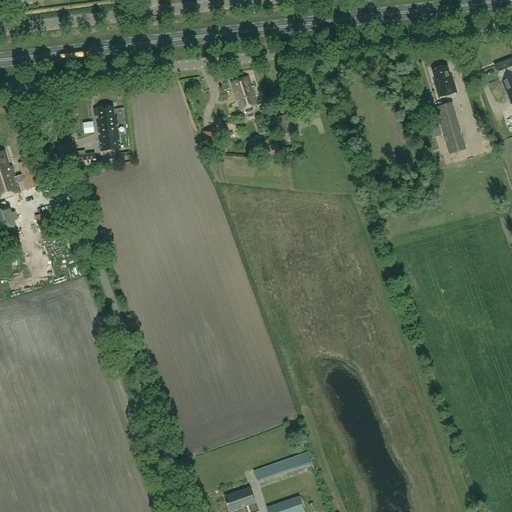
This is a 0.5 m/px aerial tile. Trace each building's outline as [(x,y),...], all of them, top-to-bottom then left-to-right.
[(511,59),(494,66),(507,101),(511,98),(511,59)] [(435,81),(433,82),(438,99),(457,93),(452,76),(450,77),(447,67),(432,71),(435,81)] [(254,109),(254,107),(257,106),(248,78),(232,83),(241,111),(244,110),(244,112),(246,114),(253,112),(254,109)] [(287,88),(269,93),(273,111),(283,109),(281,101),(290,99),(287,88)] [(431,103),(420,105),(422,114),(433,111),(431,103)] [(449,104),(434,108),(447,153),(462,148),(449,104)] [(97,109),(93,109),(94,117),(98,116),(99,122),(97,123),(98,133),(100,133),(101,139),(99,139),(100,152),(120,149),(117,118),(115,118),(113,107),(97,108),(97,109)] [(289,116),(272,121),(277,137),(293,132),(289,116)] [(86,124),(88,135),(98,134),(97,123),(86,124)] [(222,147),(219,139),(215,127),(202,131),(206,144),(208,151),(222,147)] [(272,131),(264,133),(267,140),(274,138),(272,131)] [(0,153),(0,198),(4,198),(4,196),(12,193),(12,195),(20,193),(17,182),(24,180),(22,175),(15,177),(12,167),(9,168),(4,152),(0,153)] [(128,153),(118,155),(119,162),(129,161),(128,153)] [(80,168),(96,166),(95,156),(79,158),(80,168)] [(34,160),(19,165),(22,175),(24,180),(27,191),(42,186),(34,160)] [(7,207),(0,209),(0,237),(15,233),(11,222),(16,220),(14,213),(9,215),(7,207)] [(258,483),(312,464),(308,453),(254,472),(258,483)] [(250,488),(225,498),(230,511),(255,502),(250,488)] [(304,511),(299,497),(267,508),(268,511),(304,511)]
